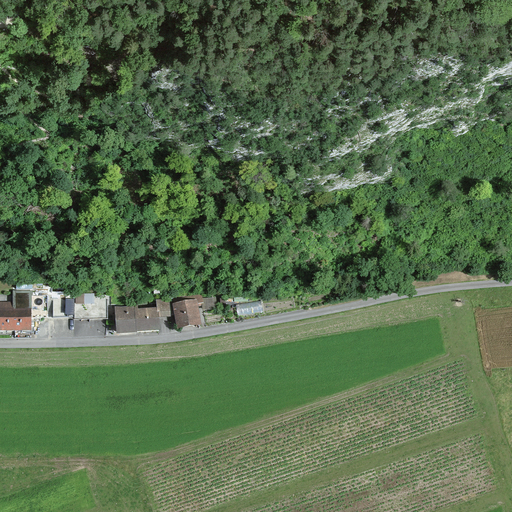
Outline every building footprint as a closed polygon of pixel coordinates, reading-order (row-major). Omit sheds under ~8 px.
[(13,332),(30,332),(30,293),(13,293),(13,305),(13,312),(13,332)] [(73,320),(107,319),(106,295),(73,296),(73,318),(73,320)] [(202,304),(200,296),(173,301),(168,302),(169,316),(175,315),(178,328),(198,325),(194,305),(202,304)] [(73,318),(73,300),(52,298),(52,319),(73,318)] [(160,316),(169,316),(168,302),(156,303),(157,311),(137,312),(134,313),(135,333),(158,331),(157,316),(160,316)] [(0,331),(13,332),(13,312),(13,305),(5,305),(5,312),(0,311),(0,331)] [(135,333),(134,313),(137,312),(136,309),(116,310),(118,334),(135,333)]
